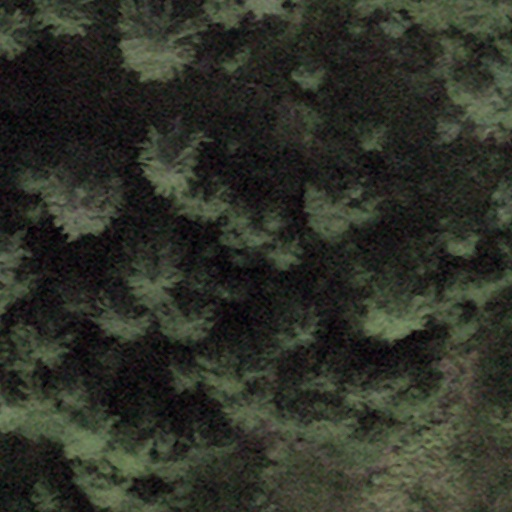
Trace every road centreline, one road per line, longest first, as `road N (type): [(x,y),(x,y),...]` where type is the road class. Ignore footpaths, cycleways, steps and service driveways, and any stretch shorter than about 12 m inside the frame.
road 1 (track): [(0,379),(25,403),(84,393),(360,227),(411,205),(472,193),(511,163)]
road 2 (track): [(311,0),(191,146),(0,335)]
